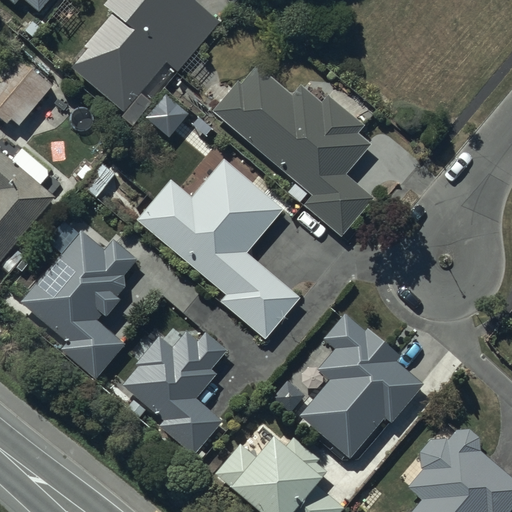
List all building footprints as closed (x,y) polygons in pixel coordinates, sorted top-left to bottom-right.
[(5,0),(14,7),(20,0),(22,0),(39,14),(50,0),(5,0)] [(86,45),(71,63),(123,107),(165,58),(176,68),(218,19),(196,0),(105,0),(104,1),(112,8),(83,42),(86,45)] [(24,127),(57,90),(22,60),(0,85),(0,116),(14,128),(19,122),(24,127)] [(238,78),(212,109),(311,194),(304,202),(341,234),(373,196),(345,172),(371,141),(357,129),(364,121),(329,92),(321,100),(301,82),(292,93),(256,63),(241,81),(238,78)] [(146,115),(168,134),(188,112),(165,93),(146,115)] [(0,259),(55,195),(0,148),(0,259)] [(170,176),(136,217),(226,292),(220,299),(265,337),(300,296),(246,251),(284,206),(224,156),(192,194),(170,176)] [(136,256),(115,239),(105,250),(81,230),(22,299),(68,338),(61,345),(95,374),(123,340),(95,317),(101,310),(105,313),(120,296),(116,293),(124,284),(123,272),(136,256)] [(327,387),(299,421),(350,463),(384,423),(390,429),(421,392),(395,370),(400,364),(367,337),(364,340),(343,323),(323,347),(334,357),(316,378),(327,387)] [(138,364),(122,382),(162,418),(158,422),(192,452),(221,419),(195,396),(216,372),(210,367),(226,348),(205,330),(198,339),(187,329),(172,346),(159,334),(135,361),(138,364)] [(421,506),(416,511),(511,511),(511,486),(479,459),(479,445),(469,439),(456,439),(447,449),(431,449),(420,461),(421,478),(407,495),(421,506)] [(241,450),(214,482),(235,500),(230,506),(236,511),(338,511),(320,496),(322,494),(317,490),(326,479),(316,472),(320,467),(294,445),(281,460),(272,453),(260,467),(241,450)]
